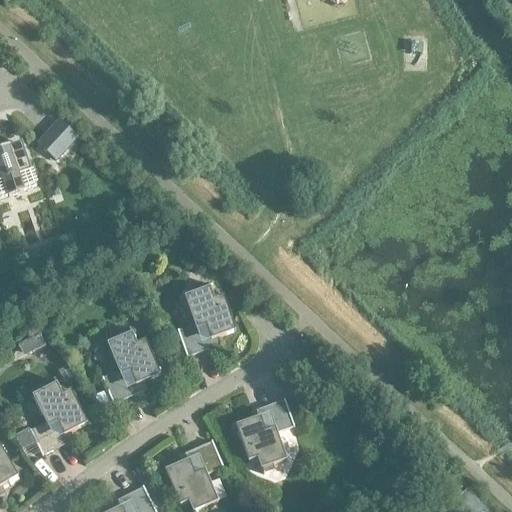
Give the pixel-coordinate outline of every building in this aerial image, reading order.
[(62,119),(39,144),(59,162),(82,138),(62,119)] [(9,149),(5,150),(0,151),(0,200),(8,197),(9,198),(24,193),(24,192),(37,188),(22,145),(9,149)] [(236,333),(224,299),(224,298),(214,301),(209,285),(207,286),(209,290),(185,299),(195,326),(178,332),(187,360),(189,360),(188,359),(215,349),(212,341),(236,333)] [(137,387),(161,377),(146,343),(137,347),(130,331),(129,332),(131,336),(108,346),(119,373),(102,380),(114,407),(115,407),(114,406),(141,395),(137,387)] [(40,336),(18,346),(24,358),(46,347),(40,336)] [(65,437),(88,426),(71,392),(62,397),(55,382),(54,383),(56,387),(33,398),(46,424),(30,432),(43,459),(44,458),(44,457),(69,444),(65,437)] [(287,462),(277,435),(295,429),(285,401),(284,402),(284,403),(257,412),(260,420),(236,428),(249,464),(258,460),(264,476),(265,475),(263,471),(287,462)] [(199,511),(218,504),(207,477),(224,470),(212,443),(211,443),(212,444),(185,456),(189,463),(165,473),(180,508),(189,504),(192,511),(199,511)] [(0,498),(1,499),(0,497),(0,489),(18,479),(0,447),(0,498)] [(155,511),(144,488),(142,489),(143,490),(117,503),(121,510),(117,511),(155,511)]
